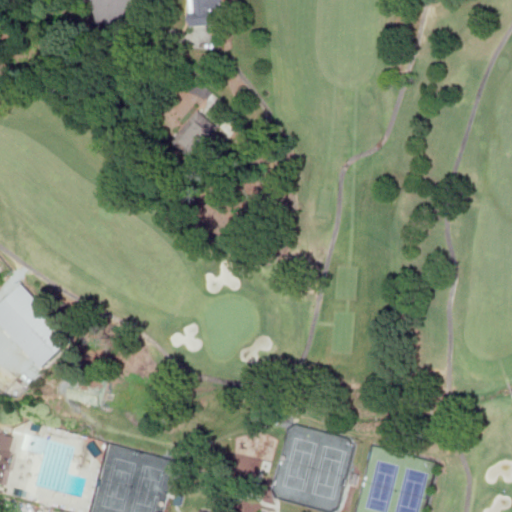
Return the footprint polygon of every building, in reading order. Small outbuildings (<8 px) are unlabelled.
[(190,0),(193,25),(217,23),(215,9),(227,8),(226,0),(190,0)] [(222,128),(201,109),(175,138),(195,157),(222,128)] [(23,284),(0,306),(0,322),(44,366),(75,336),(23,284)] [(76,372),(71,396),(101,403),(107,379),(76,372)] [(0,432),(0,483),(4,468),(7,468),(12,451),(9,450),(13,435),(0,432)]
